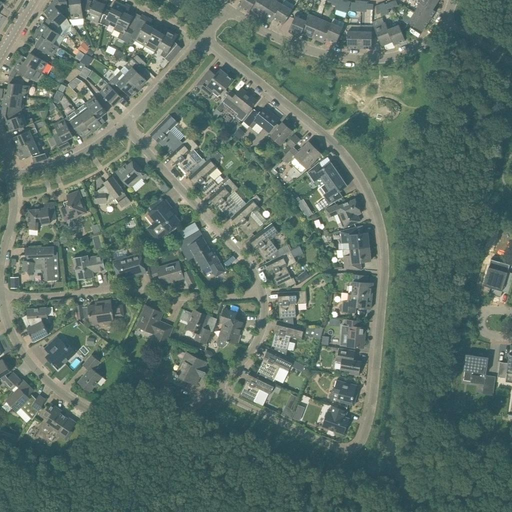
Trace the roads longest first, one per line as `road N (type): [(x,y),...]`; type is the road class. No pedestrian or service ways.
road 1 (residential): [(215,390),(346,443),(368,421),(383,243),(367,187),(341,150),(200,37)]
road 2 (residential): [(4,295),(23,354),(109,420),(143,418),(215,390)]
road 3 (residential): [(221,6),(308,50),(364,58),(421,46),(441,28),(453,0)]
road 4 (residential): [(4,295),(262,295)]
road 5 (residential): [(262,295),(249,262),(120,125)]
road 6 (residential): [(10,177),(56,163),(120,125)]
